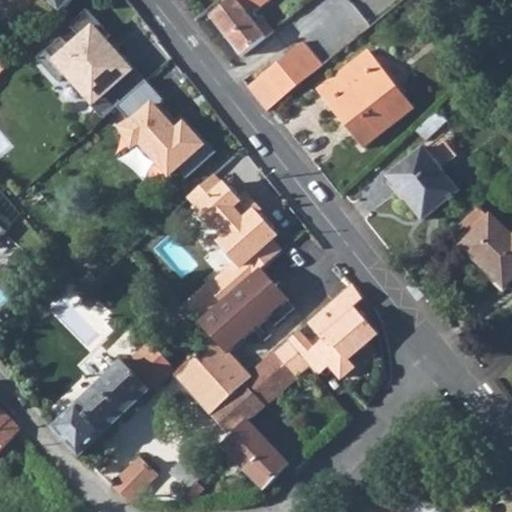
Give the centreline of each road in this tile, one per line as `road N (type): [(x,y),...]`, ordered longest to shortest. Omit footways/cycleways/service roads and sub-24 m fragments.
road 1 (residential): [(154,0),(442,362)]
road 2 (residential): [(290,511),(300,493),(442,362)]
road 3 (residential): [(114,511),(0,383)]
